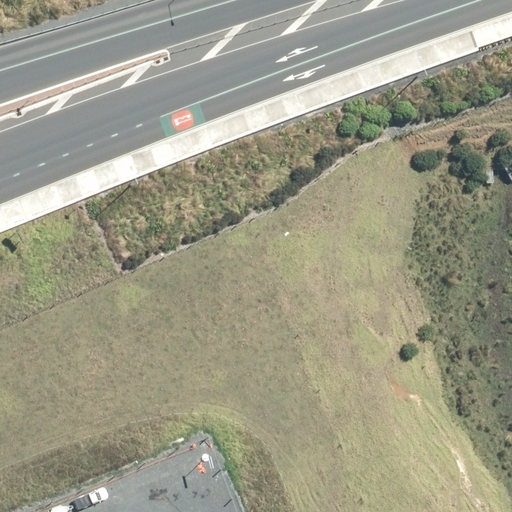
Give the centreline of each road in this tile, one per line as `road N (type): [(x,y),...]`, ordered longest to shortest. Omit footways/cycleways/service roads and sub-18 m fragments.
road 1 (trunk): [(446,0),(0,159)]
road 2 (trunk): [(0,66),(205,0)]
